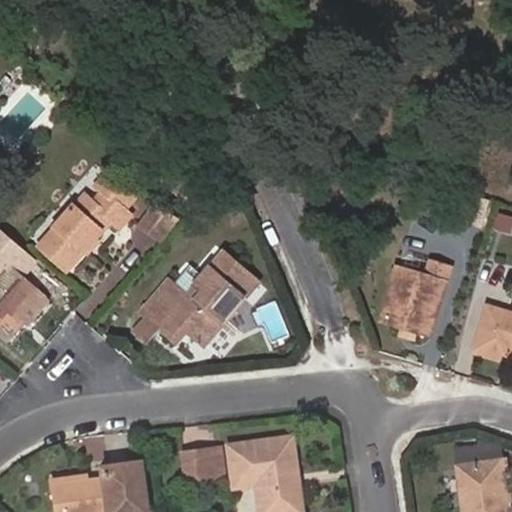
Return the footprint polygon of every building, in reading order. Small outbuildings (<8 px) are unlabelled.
[(127,212),(137,200),(108,176),(96,189),(103,194),(94,204),(86,197),(40,248),(68,272),(112,223),(121,230),(133,217),(127,212)] [(156,204),(135,228),(158,247),(178,223),(156,204)] [(511,231),(511,218),(499,215),(495,230),(511,235),(511,231)] [(177,288),(171,283),(143,314),(146,316),(164,332),(180,347),(193,334),(206,347),(260,284),(226,254),(204,280),(188,298),(177,288)] [(427,277),(398,269),(384,314),(391,328),(401,331),(418,336),(432,340),(450,284),(454,270),(431,263),(427,277)] [(36,292),(7,266),(0,273),(0,334),(10,343),(25,326),(15,316),(36,292)] [(192,270),(177,288),(188,298),(204,280),(192,270)] [(511,315),(490,309),(476,353),(511,364),(511,363),(511,315)] [(146,316),(131,333),(149,349),(164,332),(146,316)] [(401,331),(399,339),(416,344),(418,336),(401,331)] [(287,511),(283,469),(293,468),(288,438),(226,445),(230,478),(252,475),(254,486),(257,511),(287,511)] [(503,460),(501,446),(476,438),(456,440),(459,466),(503,460)] [(219,448),(203,450),(208,482),(223,479),(219,448)] [(208,482),(203,450),(182,453),(186,485),(208,482)] [(511,511),(510,511),(503,460),(459,466),(465,511),(511,511)] [(74,506),(74,511),(143,511),(137,463),(99,469),(101,479),(84,482),(83,478),(49,482),(53,509),(74,506)] [(298,511),(293,468),(283,469),(287,511),(298,511)] [(252,475),(230,478),(232,489),(254,486),(252,475)]
